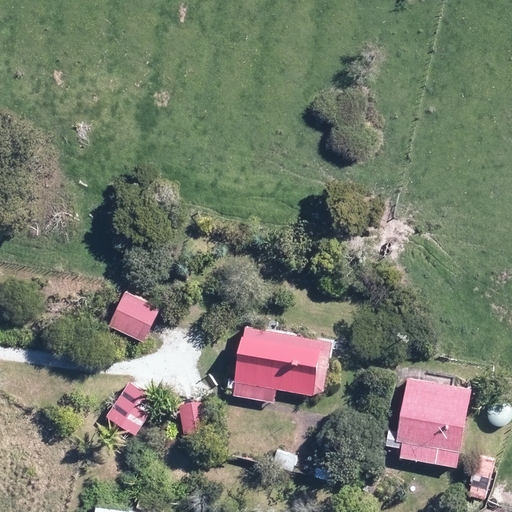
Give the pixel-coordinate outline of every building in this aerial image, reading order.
[(160,307),(125,290),(108,326),(143,343),(160,307)] [(331,343),(246,329),(234,396),(274,402),(277,390),(322,398),(331,343)] [(473,389),(408,378),(398,432),(389,431),(386,447),(400,449),(398,459),(458,470),(473,389)] [(157,398),(129,380),(106,417),(135,435),(157,398)] [(203,401),(179,405),(184,437),(208,433),(203,401)]
